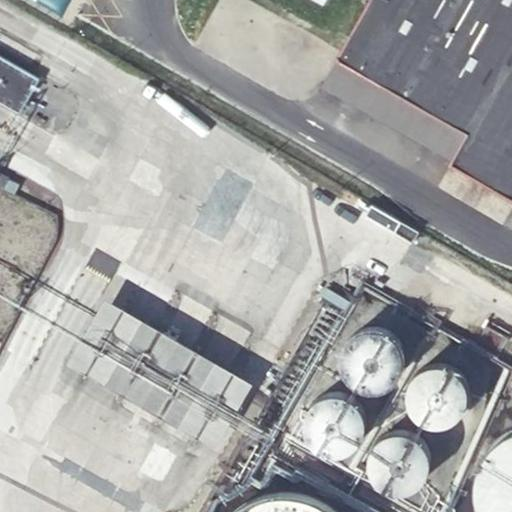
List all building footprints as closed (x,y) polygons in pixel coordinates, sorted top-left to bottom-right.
[(511,0),(372,0),(342,54),(470,129),(454,159),(511,192),(511,0)] [(342,54),(325,85),(454,159),(470,129),(342,54)] [(0,95),(19,106),(36,76),(0,56),(0,95)] [(72,359),(217,442),(254,380),(108,297),(72,359)] [(406,361),(406,356),(406,355),(404,344),(402,339),(398,334),(393,330),(388,327),(383,325),(377,324),(372,325),(365,326),(359,330),(354,333),(351,337),(347,343),(345,351),(345,355),(345,359),(347,366),(352,375),(357,380),(361,383),(367,385),(373,386),(379,386),(386,384),(392,381),(397,377),(400,374),(404,367),(406,361)] [(470,396),(471,390),(470,384),(468,377),(466,374),(461,367),(452,362),(443,360),(436,360),(427,362),(418,369),(414,374),(410,381),(409,393),(411,401),(413,406),(419,413),(427,418),(434,420),(441,421),(452,419),(461,413),(466,406),(468,403),(470,396)] [(371,429),(371,423),(370,417),(369,412),(366,405),(362,401),(352,394),(342,392),(336,392),(329,394),(325,396),(318,401),(314,406),(311,412),(309,418),(309,423),(309,428),(311,435),(318,445),(327,452),(338,454),(345,454),(351,452),(356,450),(361,447),(365,441),(368,436),(371,429)] [(436,461),(437,454),(437,453),(436,446),(435,442),(429,432),(425,429),(419,425),(412,423),(406,422),(399,423),(393,425),(384,431),(380,435),(377,441),(375,446),(374,452),(374,458),(376,464),(378,469),(382,474),(387,479),(393,483),(404,485),(411,485),(416,484),(422,481),(427,477),(432,471),(435,466),(436,461)] [(511,511),(511,435),(507,438),(498,445),(490,455),(485,464),(481,476),(480,488),(481,500),(484,511),(511,511)] [(349,511),(345,507),(334,498),(322,490),(305,485),(291,484),(278,485),(269,488),(262,490),(250,497),(238,508),(234,511),(349,511)]
